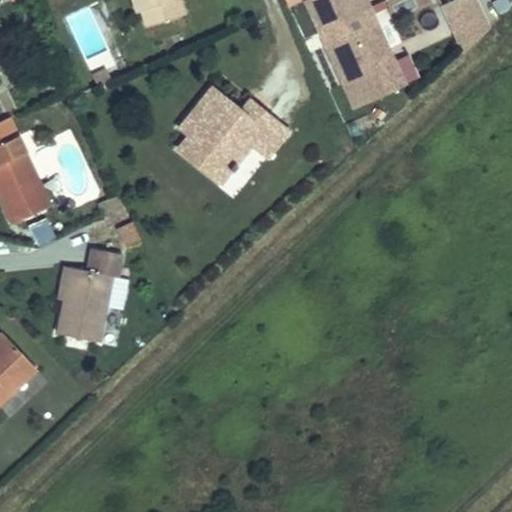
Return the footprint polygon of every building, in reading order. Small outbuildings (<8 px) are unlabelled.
[(147,26),(183,14),(178,0),(133,0),(137,12),(142,10),(147,26)] [(304,0),(318,30),(369,7),(365,0),(304,0)] [(453,0),(441,6),(448,22),(480,7),(476,0),(453,0)] [(448,22),(451,28),(483,13),(480,7),(448,22)] [(451,28),(462,53),(489,27),(483,13),(451,28)] [(326,48),(340,78),(391,55),(377,25),(326,48)] [(405,85),(391,55),(340,78),(353,108),(405,85)] [(92,75),(97,85),(111,79),(106,69),(92,75)] [(179,148),(221,182),(230,170),(233,172),(237,166),(235,164),(251,144),(267,156),(287,131),(262,111),(253,121),(212,88),(180,128),(190,135),(179,148)] [(240,111),(253,121),(262,111),(249,100),(240,111)] [(0,193),(0,199),(12,224),(50,205),(17,135),(0,143),(0,187),(2,193),(0,193)] [(118,197),(100,205),(105,216),(122,208),(123,208),(118,197)] [(98,220),(102,228),(126,217),(122,208),(98,220)] [(29,228),(38,245),(55,237),(46,219),(29,228)] [(118,227),(127,245),(141,239),(132,221),(118,227)] [(57,333),(99,341),(106,306),(112,276),(118,277),(118,276),(122,254),(92,248),(88,270),(70,267),(64,300),(57,333)] [(57,298),(64,300),(70,267),(63,266),(57,298)] [(106,306),(122,310),(129,278),(118,276),(118,277),(112,276),(106,306)] [(0,401),(36,368),(6,337),(0,342),(0,401)]
